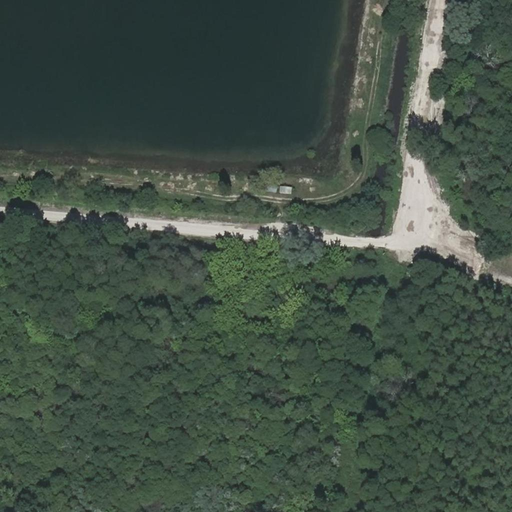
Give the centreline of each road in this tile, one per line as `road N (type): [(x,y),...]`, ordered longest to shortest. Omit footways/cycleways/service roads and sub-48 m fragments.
road 1 (track): [(451,0),(416,211),(399,244),(0,210)]
road 2 (track): [(386,0),(355,176),(334,195),(283,199),(0,173)]
